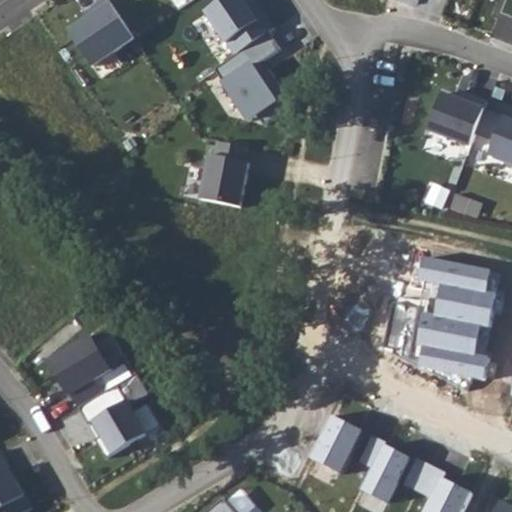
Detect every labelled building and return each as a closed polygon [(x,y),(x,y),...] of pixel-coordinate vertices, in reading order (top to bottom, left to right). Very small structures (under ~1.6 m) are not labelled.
[(105,0),(95,7),(100,14),(72,32),(95,66),(136,39),(109,0),(105,0)] [(256,0),(225,0),(207,13),(236,56),(270,33),(276,29),(256,0)] [(282,50),(270,33),(236,56),(215,70),(250,122),(258,116),(265,125),(285,112),(278,103),(288,96),(264,62),(282,50)] [(461,92),(458,99),(444,94),(430,131),(472,147),(476,135),(486,110),(489,103),(461,92)] [(511,119),(486,110),(476,135),(496,143),(491,156),(511,164),(511,119)] [(216,157),(211,157),(202,201),(242,208),(250,164),(246,163),(248,148),(219,143),(216,157)] [(483,205),(456,195),(450,211),(477,222),(483,205)] [(493,267),(421,253),(415,281),(438,285),(432,315),(423,313),(417,344),(424,345),(421,365),(484,377),(488,356),(475,353),(480,325),(491,327),(498,291),(488,289),(493,267)] [(93,336),(50,361),(71,397),(72,396),(79,409),(103,395),(95,381),(113,371),(93,336)] [(103,395),(79,409),(90,426),(96,423),(103,436),(96,441),(107,459),(147,435),(118,386),(103,395)] [(372,470),(386,442),(333,415),(310,459),(339,474),(347,457),(372,470)] [(414,493),(428,464),(386,442),(372,470),(361,490),(389,503),(397,485),(414,493)] [(0,451),(0,511),(27,511),(32,509),(8,470),(11,468),(0,451)] [(445,472),(428,464),(414,493),(429,499),(422,511),(463,511),(474,494),(443,477),(445,472)] [(235,511),(224,499),(208,511),(235,511)] [(511,511),(511,506),(503,502),(497,511),(511,511)]
